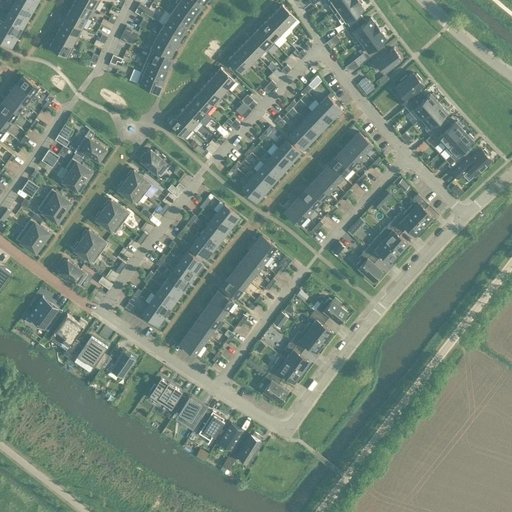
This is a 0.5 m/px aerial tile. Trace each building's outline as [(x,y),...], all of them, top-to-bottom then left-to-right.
[(20,0),(15,0),(12,7),(28,17),(33,7),(20,0)] [(87,17),(92,8),(78,0),(75,0),(71,8),(87,17)] [(78,0),(92,8),(95,10),(100,0),(78,0)] [(175,0),(175,1),(178,3),(194,15),(201,5),(200,5),(194,0),(175,0)] [(325,0),(334,12),(352,0),(325,0)] [(362,0),(352,0),(334,12),(342,23),(346,20),(349,25),(362,16),(359,11),(364,7),(361,3),(363,1),(362,0)] [(140,2),(137,8),(142,11),(151,17),(155,11),(140,2)] [(187,25),(190,21),(194,15),(178,3),(171,14),(187,25)] [(275,12),(288,25),(295,17),(282,4),(275,12)] [(28,17),(12,7),(6,17),(22,26),(28,17)] [(82,26),(87,17),(71,8),(66,17),(82,26)] [(288,25),(275,12),(267,20),(282,34),(280,32),(288,25)] [(171,14),(164,24),(181,35),(187,25),(171,14)] [(362,16),(349,25),(345,28),(352,37),(356,35),(361,41),(379,27),(375,22),(375,23),(371,17),(366,21),(362,16)] [(22,26),(6,17),(1,26),(17,35),(22,26)] [(76,36),(82,26),(66,17),(60,27),(76,36)] [(282,34),(267,20),(259,27),(275,43),(275,42),(274,42),(282,34)] [(175,45),(177,41),(181,35),(164,24),(157,36),(175,45)] [(17,35),(1,26),(0,27),(0,38),(11,45),(17,35)] [(71,45),(76,36),(60,27),(55,36),(71,45)] [(275,43),(259,27),(252,35),(267,51),(275,43)] [(382,32),(379,27),(361,41),(365,46),(361,49),(368,59),(372,56),(384,47),(383,47),(385,46),(381,41),(386,38),(382,32)] [(267,51),(252,35),(244,43),(257,56),(264,48),(267,51)] [(74,46),(71,45),(55,36),(50,46),(69,57),(74,46)] [(151,47),(152,47),(169,56),(175,45),(157,36),(151,47)] [(250,63),(257,56),(244,43),(237,51),(250,63)] [(152,47),(146,59),(168,68),(173,57),(169,56),(152,47)] [(387,52),(384,47),(372,56),(383,71),(401,58),(394,48),(387,52)] [(296,49),(293,52),(301,59),(303,56),(299,52),(296,49)] [(242,71),(250,63),(237,51),(229,59),(242,71)] [(347,69),(357,64),(354,57),(343,62),(347,69)] [(146,59),(141,70),(161,79),(163,79),(168,68),(146,59)] [(213,75),(227,87),(235,79),(221,67),(213,75)] [(163,79),(161,79),(141,70),(136,82),(158,91),(163,79)] [(406,106),(422,92),(418,87),(423,84),(421,81),(422,80),(417,73),(415,75),(413,72),(408,76),(406,75),(400,80),(401,82),(396,86),(402,93),(398,96),(406,106)] [(23,75),(17,84),(31,95),(38,86),(23,75)] [(213,75),(206,83),(220,95),(227,87),(213,75)] [(367,93),(374,88),(366,77),(359,83),(367,93)] [(206,83),(199,91),(213,104),(220,95),(206,83)] [(17,84),(10,92),(24,104),(31,95),(17,84)] [(192,99),(205,112),(213,104),(199,91),(192,99)] [(24,104),(10,92),(3,101),(18,112),(24,104)] [(422,92),(406,106),(419,120),(439,102),(436,99),(437,98),(433,93),(432,94),(430,93),(426,97),(422,92)] [(320,103),(333,116),(341,108),(328,95),(320,103)] [(192,99),(185,108),(198,120),(205,112),(192,99)] [(3,101),(0,105),(0,112),(11,121),(18,112),(3,101)] [(447,112),(439,102),(419,120),(431,134),(446,120),(443,116),(447,112)] [(320,103),(312,111),(325,124),(333,116),(320,103)] [(236,109),(245,118),(248,114),(239,106),(236,109)] [(185,108),(178,116),(191,128),(198,120),(185,108)] [(325,124),(312,111),(305,119),(318,131),(325,124)] [(0,112),(0,125),(5,129),(11,121),(0,112)] [(39,125),(47,126),(49,115),(41,113),(39,125)] [(279,115),(274,120),(277,122),(278,122),(282,126),(286,122),(279,115)] [(184,136),(191,128),(178,116),(170,124),(184,136)] [(318,131),(305,119),(297,127),(310,139),(318,131)] [(446,120),(431,134),(438,142),(442,139),(448,146),(464,131),(461,127),(462,125),(458,121),(456,122),(455,121),(450,125),(446,120)] [(310,139),(297,127),(289,135),(303,147),(310,139)] [(359,131),(351,139),(365,152),(372,143),(359,131)] [(464,131),(448,146),(453,152),(450,155),(457,162),(472,148),(472,147),(471,148),(467,145),(473,140),(472,139),(474,138),(469,133),(468,135),(464,131)] [(66,146),(69,141),(59,134),(55,139),(66,146)] [(99,160),(100,158),(101,159),(105,154),(103,153),(106,148),(100,144),(96,141),(95,141),(85,135),(78,147),(99,160)] [(286,138),(279,147),(292,159),(300,150),(286,138)] [(365,152),(351,139),(344,147),(358,160),(365,152)] [(292,159),(279,147),(271,155),(285,167),(292,159)] [(344,147),(337,155),(350,168),(358,160),(344,147)] [(451,171),(458,178),(469,168),(475,175),(491,159),(487,154),(488,153),(484,149),(483,150),(481,148),(471,158),(468,155),(451,171)] [(49,149),(45,154),(56,161),(59,156),(49,149)] [(145,152),(141,157),(143,158),(141,159),(161,175),(169,164),(160,157),(156,153),(150,149),(147,153),(145,152)] [(56,161),(45,154),(42,159),(52,167),(56,161)] [(285,167),(271,155),(264,163),(278,175),(285,167)] [(337,155),(329,163),(343,176),(350,168),(337,155)] [(65,168),(67,169),(85,181),(88,177),(89,178),(92,173),(91,172),(92,170),(72,157),(65,168)] [(278,175),(264,163),(257,171),(271,183),(278,175)] [(329,163),(322,171),(335,183),(343,176),(329,163)] [(83,184),(85,181),(67,169),(61,179),(78,191),(80,189),(81,190),(84,185),(83,184)] [(126,179),(145,193),(152,184),(133,169),(132,171),(131,170),(127,174),(128,175),(126,179)] [(257,171),(250,179),(264,191),(271,183),(257,171)] [(335,183),(322,171),(315,179),(328,191),(335,183)] [(28,179),(25,184),(35,191),(39,186),(28,179)] [(137,203),(145,193),(126,179),(123,182),(122,181),(118,186),(119,187),(118,189),(137,203)] [(264,191),(250,179),(242,188),(256,200),(264,191)] [(315,179),(307,187),(321,199),(328,191),(315,179)] [(185,187),(179,182),(176,187),(171,183),(167,188),(178,196),(185,187)] [(35,191),(25,184),(21,189),(32,197),(35,191)] [(321,199),(307,187),(300,195),(313,207),(321,199)] [(52,188),(45,198),(64,212),(67,208),(68,209),(72,204),(70,203),(71,201),(52,188)] [(407,209),(424,225),(433,216),(423,206),(427,202),(418,192),(410,201),(412,204),(407,209)] [(313,207),(300,195),(293,203),(306,215),(313,207)] [(379,208),(384,203),(378,197),(373,203),(379,208)] [(64,212),(45,198),(38,208),(57,222),(58,220),(60,221),(63,216),(62,215),(64,212)] [(103,208),(122,223),(130,213),(111,198),(109,200),(108,199),(104,204),(106,205),(103,208)] [(224,203),(217,212),(232,223),(239,215),(224,203)] [(306,215),(293,203),(285,211),(298,224),(306,215)] [(115,233),(122,223),(103,208),(101,212),(99,211),(96,216),(97,217),(96,218),(115,233)] [(415,234),(424,225),(407,209),(402,214),(400,211),(392,220),(401,229),(405,224),(415,234)] [(232,223),(217,212),(211,221),(225,232),(232,223)] [(24,228),(43,242),(45,238),(47,239),(50,234),(49,233),(50,232),(31,218),(24,228)] [(401,229),(392,220),(384,229),(386,231),(382,236),(399,251),(407,243),(397,233),(401,229)] [(211,221),(204,229),(218,240),(225,232),(211,221)] [(353,235),(358,230),(353,225),(348,230),(353,235)] [(40,245),(43,242),(24,228),(16,238),(25,245),(30,248),(35,252),(37,250),(38,251),(42,246),(40,245)] [(81,239),(101,252),(108,242),(89,228),(87,230),(86,229),(82,234),(84,235),(81,239)] [(185,231),(182,229),(177,235),(180,238),(185,231)] [(204,229),(197,238),(212,249),(218,240),(204,229)] [(390,261),(399,251),(382,236),(379,233),(366,247),(366,248),(376,256),(380,252),(390,261)] [(262,234),(255,243),(269,254),(276,246),(262,234)] [(212,249),(197,238),(190,246),(205,258),(212,249)] [(94,262),(101,252),(81,239),(79,242),(77,241),(74,246),(75,247),(74,249),(94,262)] [(337,255),(345,246),(339,241),(331,250),(337,255)] [(269,254),(255,243),(248,251),(263,263),(269,254)] [(376,256),(366,248),(358,257),(361,259),(356,264),(373,280),(382,270),(372,261),(376,256)] [(187,250),(181,259),(196,270),(202,261),(187,250)] [(263,263),(248,251),(241,260),(256,271),(263,263)] [(80,284),(88,273),(67,259),(66,260),(64,259),(61,265),(62,266),(59,270),(65,274),(70,278),(80,284)] [(196,270),(181,259),(174,268),(189,279),(196,270)] [(256,271),(241,260),(235,269),(249,280),(256,271)] [(3,266),(2,268),(0,266),(0,285),(10,272),(3,266)] [(174,268),(168,277),(183,288),(189,279),(174,268)] [(249,280),(235,269),(228,277),(242,288),(249,280)] [(102,276),(98,281),(109,288),(113,283),(102,276)] [(183,288),(168,277),(162,286),(177,297),(183,288)] [(242,288),(228,277),(221,286),(235,297),(242,288)] [(177,297),(162,286),(155,295),(170,305),(177,297)] [(298,299),(304,297),(300,288),(294,290),(298,299)] [(219,289),(212,298),(227,309),(234,300),(219,289)] [(61,311),(56,308),(57,306),(43,296),(43,295),(29,315),(48,329),(47,329),(48,330),(62,310),(62,309),(61,311)] [(155,295),(149,303),(164,314),(170,305),(155,295)] [(334,296),(332,299),(340,305),(342,302),(334,296)] [(322,300),(315,310),(324,318),(328,313),(339,322),(347,311),(340,305),(332,299),(329,297),(325,302),(322,300)] [(227,309),(212,298),(206,307),(221,318),(227,309)] [(164,314),(149,303),(142,313),(157,323),(164,314)] [(293,305),(289,303),(284,309),(290,315),(293,310),(293,305)] [(221,318),(206,307),(199,316),(214,327),(221,318)] [(310,321),(306,327),(324,341),(332,331),(321,322),(324,318),(315,310),(307,319),(310,321)] [(67,313),(51,336),(68,347),(64,353),(68,357),(80,341),(75,337),(81,329),(82,330),(88,322),(81,318),(78,321),(67,313)] [(199,316),(193,325),(208,335),(214,327),(199,316)] [(272,322),(280,328),(283,323),(276,318),(272,322)] [(270,323),(260,336),(274,346),(284,334),(270,323)] [(208,335),(193,325),(187,333),(202,344),(208,335)] [(299,330),(291,339),(302,347),(305,342),(316,351),(324,341),(306,327),(301,332),(299,330)] [(202,344),(187,333),(180,343),(195,353),(202,344)] [(92,335),(78,355),(100,369),(109,356),(103,352),(107,346),(92,335)] [(302,347),(291,339),(284,349),(290,353),(286,358),(302,370),(309,360),(298,352),(302,347)] [(135,358),(123,349),(110,368),(123,376),(135,358)] [(280,354),(269,370),(279,377),(283,372),(294,380),(302,370),(286,358),(280,354)] [(279,377),(269,370),(262,379),(268,383),(264,389),(280,401),(287,390),(276,382),(279,377)] [(160,378),(150,393),(170,407),(169,409),(175,413),(185,397),(179,393),(181,391),(175,387),(175,386),(169,383),(168,383),(160,378)] [(202,416),(206,409),(200,405),(201,403),(189,395),(178,412),(183,416),(180,421),(190,428),(194,421),(197,423),(202,416)] [(213,435),(215,436),(224,421),(223,419),(224,417),(212,410),(211,412),(206,409),(202,416),(207,419),(205,422),(204,420),(203,421),(205,422),(199,432),(210,439),(207,442),(208,443),(213,435)] [(244,429),(231,421),(218,442),(231,450),(244,429)] [(252,434),(251,433),(237,456),(247,462),(263,437),(254,431),(252,434)] [(271,432),(267,438),(280,445),(283,439),(271,432)] [(261,447),(274,455),(278,448),(265,441),(261,447)] [(227,467),(234,457),(229,454),(223,465),(227,467)] [(232,460),(228,468),(244,476),(248,468),(232,460)]
